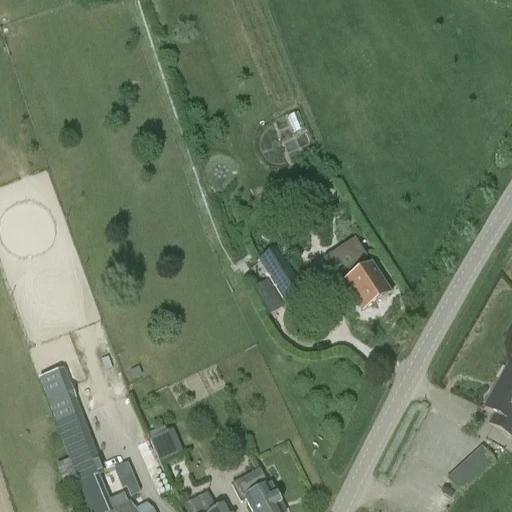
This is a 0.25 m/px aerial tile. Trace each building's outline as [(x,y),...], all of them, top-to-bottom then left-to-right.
[(277,251),(258,262),(285,305),(303,293),(277,251)] [(377,303),(380,304),(384,301),(385,298),(386,297),(368,267),(344,283),(362,312),(377,303)] [(268,280),(250,292),(256,302),(274,291),(268,280)] [(511,369),(506,367),(483,408),(493,414),(487,425),(511,439),(511,438),(511,369)] [(102,476),(84,429),(78,431),(74,419),(56,426),(60,438),(58,439),(67,463),(55,467),(62,486),(74,482),(76,486),(102,476)] [(153,497),(171,484),(158,466),(177,453),(162,432),(125,458),(153,497)] [(231,487),(241,504),(245,502),(250,511),(283,511),(270,486),(267,488),(259,473),(231,487)] [(152,511),(147,506),(135,511),(129,511),(123,498),(89,511),(152,511)]
